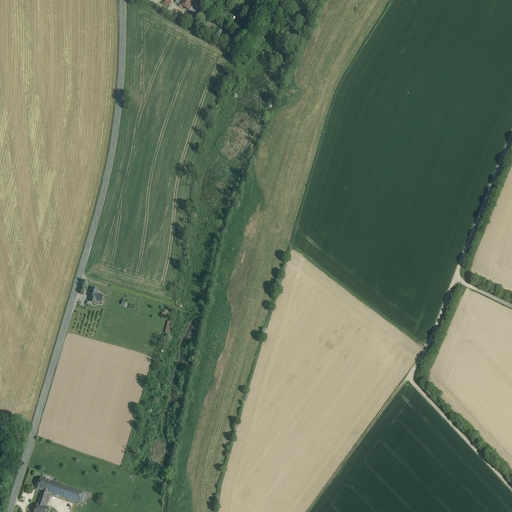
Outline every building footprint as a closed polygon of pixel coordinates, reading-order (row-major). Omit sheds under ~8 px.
[(196,0),(181,0),(178,5),(190,12),(193,6),(196,0)] [(205,24),(196,19),(195,23),(190,20),(188,23),(210,35),(213,29),(216,30),(216,27),(208,23),(205,24)] [(97,301),(101,303),(103,296),(97,294),(98,291),(92,289),(89,297),(90,297),(89,302),(96,304),(97,301)] [(43,491),(48,493),(49,493),(63,498),(67,487),(41,478),(37,489),(43,491)] [(83,492),(67,487),(63,498),(79,503),(83,492)] [(38,505),(43,507),(47,494),(48,493),(43,491),(38,505)] [(89,494),(83,492),(79,503),(85,505),(89,494)]
